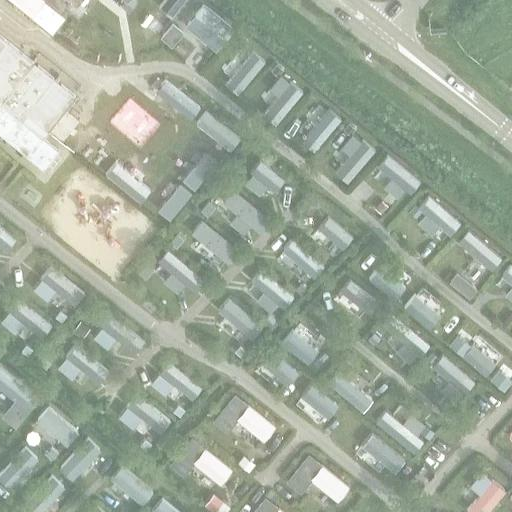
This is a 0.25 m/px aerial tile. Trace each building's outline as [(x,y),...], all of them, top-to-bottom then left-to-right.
[(122,0),(124,1),(125,0),(43,0),(57,11),(65,1),(75,7),(80,0),(122,0)] [(215,53),(233,31),(202,5),(184,28),(215,53)] [(0,138),(40,170),(54,152),(16,123),(50,81),(0,41),(0,138)] [(237,95),(264,63),(252,52),(224,85),(237,95)] [(262,116),(275,126),(301,93),(289,83),(262,116)] [(301,142),(313,152),(340,118),(329,109),(301,142)] [(346,184),(366,161),(374,151),(362,141),(334,174),(346,184)] [(206,172),(214,163),(196,147),(188,155),(198,164),(195,167),(198,170),(201,167),(206,172)] [(404,191),(410,196),(420,184),(387,156),(377,169),(390,180),(382,189),(396,201),(404,191)] [(250,169),(284,197),(293,187),(258,158),(250,169)] [(222,198),(257,226),(265,215),(231,187),(222,198)] [(419,209),(450,236),(459,225),(428,198),(419,209)] [(307,216),(342,245),(351,233),(316,205),(307,216)] [(191,229),(225,258),(234,247),(200,218),(191,229)] [(0,243),(8,250),(17,239),(0,224),(0,243)] [(457,243),(491,272),(501,260),(467,232),(457,243)] [(278,245),(313,274),(323,262),(287,233),(278,245)] [(160,260),(195,289),(204,278),(169,249),(160,260)] [(40,276),(75,304),(84,293),(49,265),(40,276)] [(248,276),(283,305),(292,294),(257,265),(248,276)] [(511,265),(500,278),(511,287),(511,288),(504,297),(511,303),(511,265)] [(385,290),(361,269),(354,278),(378,298),(385,290)] [(372,306),(348,285),(341,294),(365,314),(372,306)] [(217,307),(251,336),(261,325),(226,296),(217,307)] [(8,309),(42,336),(51,325),(17,297),(8,309)] [(442,320),(414,297),(407,307),(435,329),(442,320)] [(99,322),(134,350),(142,340),(107,312),(99,322)] [(426,340),(398,318),(391,327),(419,350),(426,340)] [(292,348),(319,371),(327,362),(300,339),(292,348)] [(501,365),(473,342),(466,352),(494,374),(501,365)] [(65,354),(99,382),(109,371),(74,343),(65,354)] [(460,368),(436,349),(429,359),(442,370),(439,373),(446,378),(449,374),(453,378),(460,368)] [(269,362),(294,382),(302,373),(277,353),(269,362)] [(157,369),(192,397),(201,387),(166,358),(157,369)] [(328,377),(352,397),(360,387),(336,368),(328,377)] [(481,372),(458,399),(467,407),(490,380),(481,372)] [(0,410),(1,411),(23,386),(14,378),(0,394),(0,410)] [(308,394),(333,414),(340,405),(315,385),(308,394)] [(125,403),(161,431),(170,420),(134,392),(125,403)] [(233,392),(212,420),(225,431),(236,417),(263,438),(274,424),(233,392)] [(376,414),(407,440),(416,430),(384,404),(376,414)] [(50,407),(43,416),(67,436),(74,426),(50,407)] [(347,425),(372,446),(380,437),(354,416),(347,425)] [(88,436),(65,461),(73,469),(96,444),(88,436)] [(190,436),(168,463),(183,474),(193,461),(219,481),(230,467),(190,436)] [(380,453),(406,474),(413,465),(388,444),(380,453)] [(24,446),(1,471),(9,479),(32,454),(24,446)] [(307,452),(285,480),(299,491),(310,478),(337,499),(348,484),(307,452)] [(147,487),(122,466),(114,475),(139,496),(147,487)] [(54,472),(31,497),(40,504),(62,480),(54,472)] [(484,511),(504,488),(491,477),(465,509),(467,511),(484,511)] [(284,511),(263,495),(250,511),(284,511)] [(178,511),(165,501),(158,511),(178,511)]
